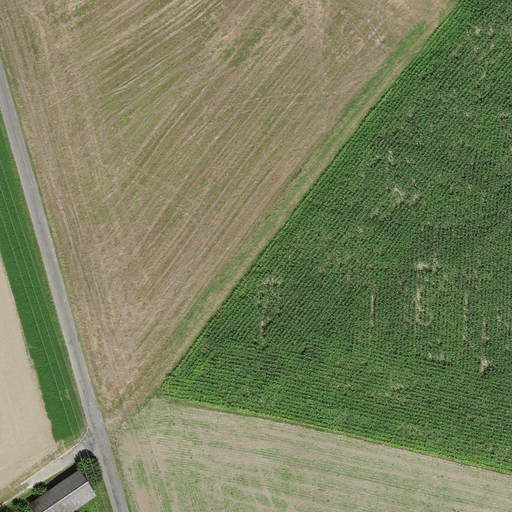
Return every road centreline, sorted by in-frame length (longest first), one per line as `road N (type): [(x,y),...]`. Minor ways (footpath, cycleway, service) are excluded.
road 1 (track): [(449,0),(131,407),(0,496)]
road 2 (unclassified): [(0,80),(120,511)]
